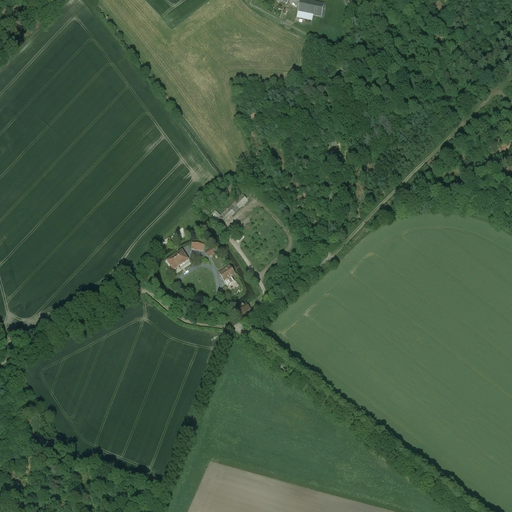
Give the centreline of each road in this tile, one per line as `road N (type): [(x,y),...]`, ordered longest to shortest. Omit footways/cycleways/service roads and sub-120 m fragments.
road 1 (unclassified): [(468,511),(247,337),(327,253),(351,0)]
road 2 (track): [(0,364),(144,290),(183,319),(236,327)]
road 3 (track): [(325,256),(511,76)]
